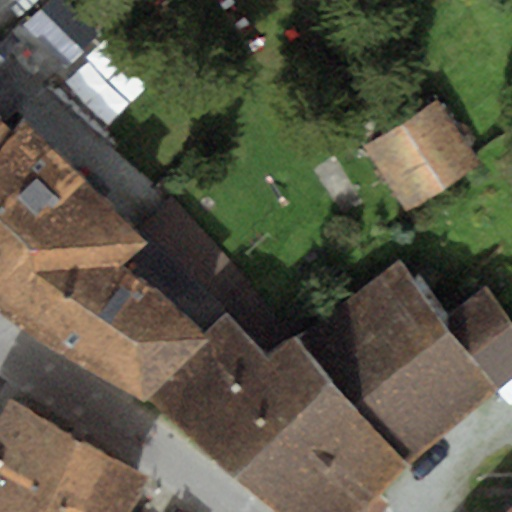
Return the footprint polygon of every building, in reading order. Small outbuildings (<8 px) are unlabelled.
[(41,3),(11,30),(38,60),(68,34),(41,3)] [(437,101),(365,147),(408,214),(480,168),(437,101)] [(0,146),(13,133),(0,121),(0,146)] [(146,241),(25,121),(13,133),(0,146),(0,314),(51,349),(119,268),(146,241)] [(443,320),(397,259),(296,340),(405,463),(498,391),(443,320)] [(119,268),(51,349),(147,396),(207,332),(119,268)] [(443,320),(498,391),(511,380),(511,315),(489,284),(443,320)] [(280,511),(359,511),(405,463),(296,340),(291,334),(267,357),(226,313),(207,332),(147,396),(280,511)] [(0,511),(129,511),(150,476),(8,399),(0,414),(0,511)]
